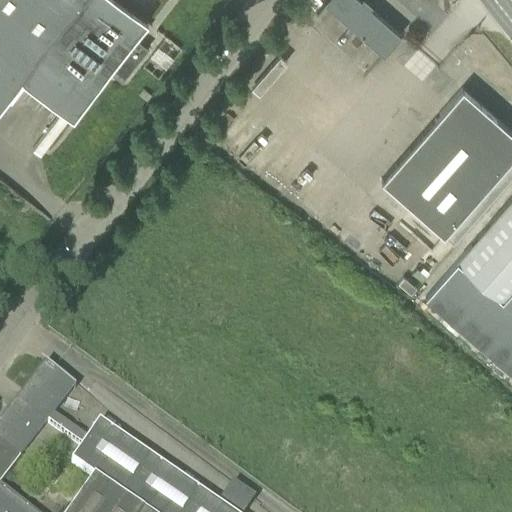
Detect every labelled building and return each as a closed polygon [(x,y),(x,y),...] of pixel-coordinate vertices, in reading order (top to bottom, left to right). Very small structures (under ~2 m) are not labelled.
[(0,0),(0,104),(9,93),(10,94),(23,78),(73,117),(109,71),(123,82),(149,48),(135,37),(147,21),(120,0),(0,0)] [(383,54),(401,34),(361,0),(325,0),(325,1),(383,54)] [(511,131),(462,88),(383,180),(444,233),(511,155),(511,131)] [(511,197),(425,297),(511,372),(511,197)] [(0,511),(32,511),(0,486),(0,481),(46,422),(82,447),(72,463),(94,479),(141,511),(225,511),(98,423),(88,437),(53,412),(72,389),(74,390),(75,390),(43,365),(43,366),(45,368),(0,426),(0,511)] [(141,511),(94,479),(70,511),(141,511)]
